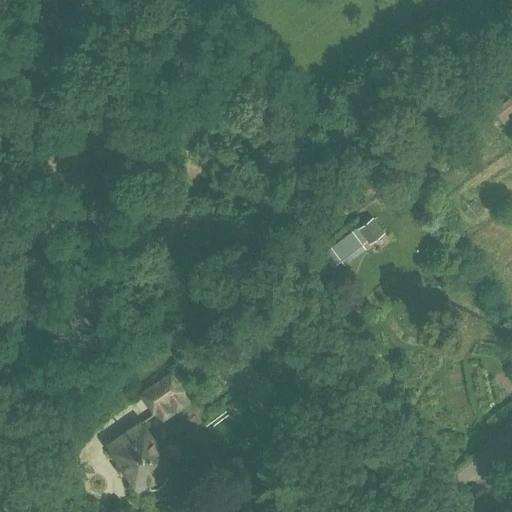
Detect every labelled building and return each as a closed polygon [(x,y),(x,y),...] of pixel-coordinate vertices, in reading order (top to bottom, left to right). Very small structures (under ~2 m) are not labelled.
[(505,124),(510,119),(507,114),(511,110),(511,97),(495,111),(505,124)] [(322,253),(331,265),(367,241),(368,243),(385,231),(374,218),(322,253)] [(139,394),(160,423),(190,402),(170,373),(139,394)] [(225,406),(234,417),(246,409),(237,397),(225,406)] [(341,427),(331,414),(324,419),(334,432),(341,427)] [(108,447),(137,490),(148,483),(151,488),(157,487),(161,484),(166,477),(163,472),(172,466),(171,465),(178,461),(181,455),(179,449),(176,445),(171,444),(165,445),(160,449),(142,421),(124,433),(126,435),(108,447)]
